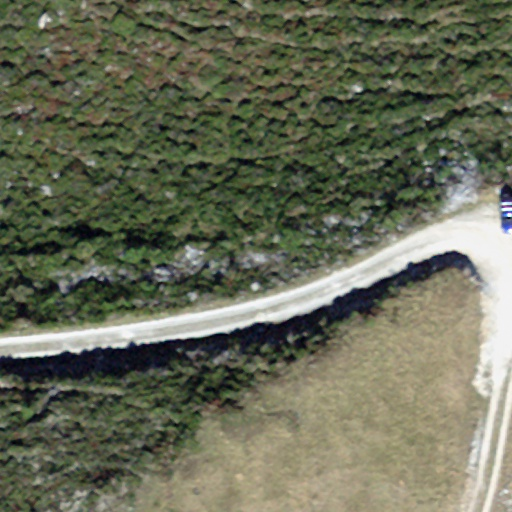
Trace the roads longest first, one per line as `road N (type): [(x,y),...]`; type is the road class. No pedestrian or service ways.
road 1 (track): [(0,353),(284,307),(443,244),(493,243),(511,273)]
road 2 (track): [(511,355),(476,511)]
